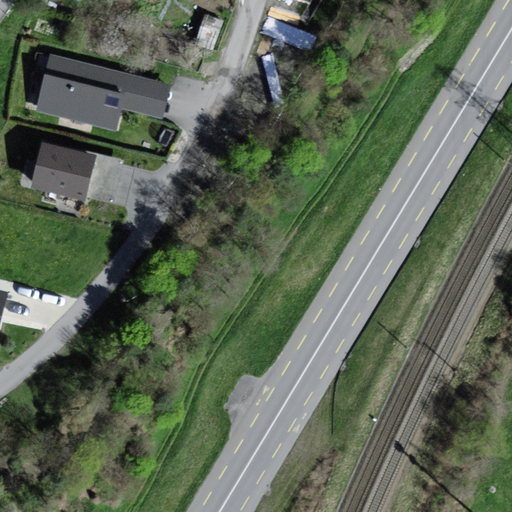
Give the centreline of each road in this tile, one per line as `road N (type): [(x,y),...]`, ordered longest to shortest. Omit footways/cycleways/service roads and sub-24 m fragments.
road 1 (primary): [(217,511),(511,24)]
road 2 (residential): [(0,386),(70,324),(155,224),(192,163),(256,0)]
